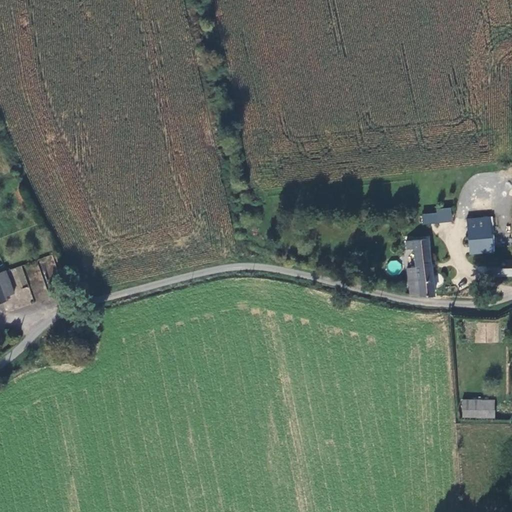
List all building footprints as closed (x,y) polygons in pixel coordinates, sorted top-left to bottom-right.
[(445,212),(425,214),(427,230),(447,228),(445,212)] [(469,220),(469,227),(492,226),(492,219),(469,220)] [(492,226),(469,227),(470,254),(493,253),(492,226)] [(432,275),(426,240),(403,242),(403,251),(415,250),(417,273),(408,274),(409,282),(432,282),(432,275)] [(511,262),(488,262),(489,276),(511,275),(511,262)] [(17,286),(27,283),(22,266),(11,269),(17,286)] [(434,295),(432,282),(409,282),(410,294),(434,295)] [(493,400),(462,401),(462,418),(494,418),(493,400)]
